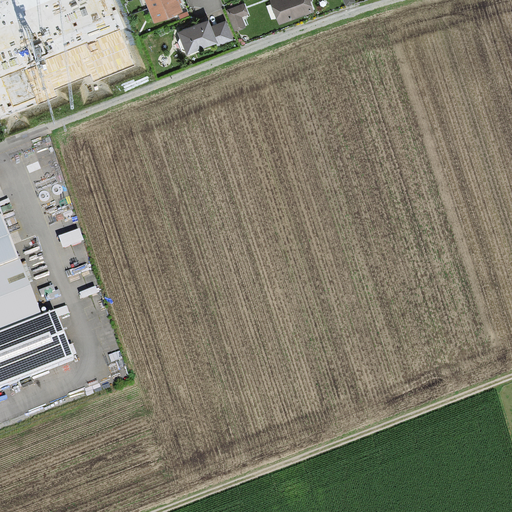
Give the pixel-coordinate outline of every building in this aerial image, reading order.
[(0,0),(0,29),(76,0),(0,0)] [(179,0),(164,0),(150,5),(155,18),(183,7),(179,0)] [(273,0),(280,21),(315,9),(311,0),(273,0)] [(248,12),(244,3),(227,9),(235,30),(245,26),(241,15),(248,12)] [(178,28),(187,52),(214,41),(216,46),(234,39),(226,18),(213,23),(209,16),(178,28)] [(136,67),(121,28),(0,73),(15,112),(136,67)] [(0,183),(0,388),(75,359),(59,318),(69,315),(67,309),(43,319),(0,208),(0,187),(1,186),(0,183)] [(64,247),(85,243),(83,232),(62,237),(64,247)]
